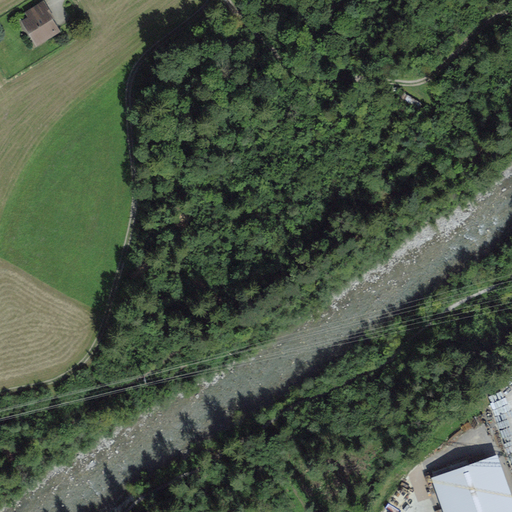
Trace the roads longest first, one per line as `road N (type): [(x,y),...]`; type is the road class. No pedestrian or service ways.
road 1 (track): [(213,0),(149,51),(126,83),(138,193),(109,315),(91,351),(65,376),(0,391)]
road 2 (track): [(231,0),(299,69),(401,83),(423,82),(511,7)]
